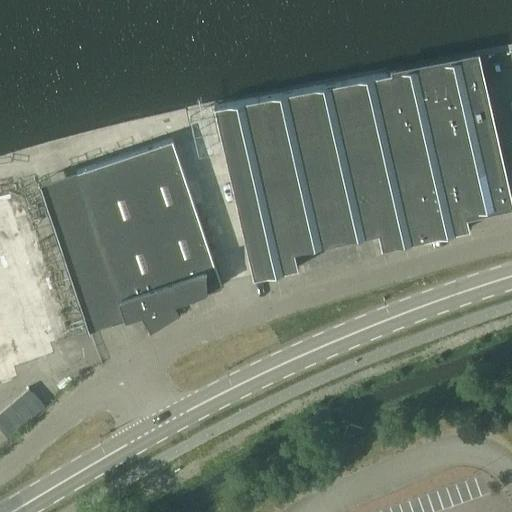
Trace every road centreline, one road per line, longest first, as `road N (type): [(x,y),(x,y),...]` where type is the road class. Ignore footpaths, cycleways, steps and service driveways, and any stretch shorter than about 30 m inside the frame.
road 1 (unclassified): [(125,372),(165,344),(511,242)]
road 2 (primary): [(155,428),(289,361),(511,276)]
road 3 (primary): [(12,511),(155,428)]
road 4 (unclassified): [(0,475),(125,372)]
